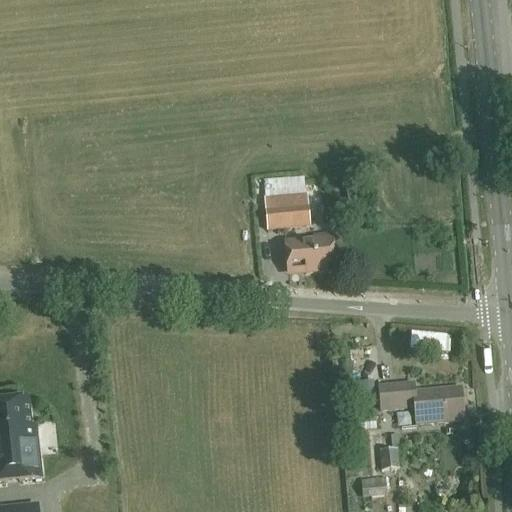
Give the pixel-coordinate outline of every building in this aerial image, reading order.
[(276,195),(308,193),(307,178),(275,180),(276,195)] [(307,195),(265,199),(268,232),(310,227),(307,195)] [(305,275),(334,272),(331,239),(286,243),(288,273),(305,271),(305,275)] [(450,275),(448,245),(425,247),(426,276),(450,275)] [(413,385),(379,388),(382,413),(415,410),(416,426),(464,422),(461,389),(414,393),(413,385)] [(0,484),(7,484),(19,482),(41,480),(35,428),(30,428),(27,401),(0,403),(0,484)] [(380,453),(382,472),(399,470),(397,451),(380,453)] [(386,499),(385,480),(360,482),(362,501),(386,499)]
